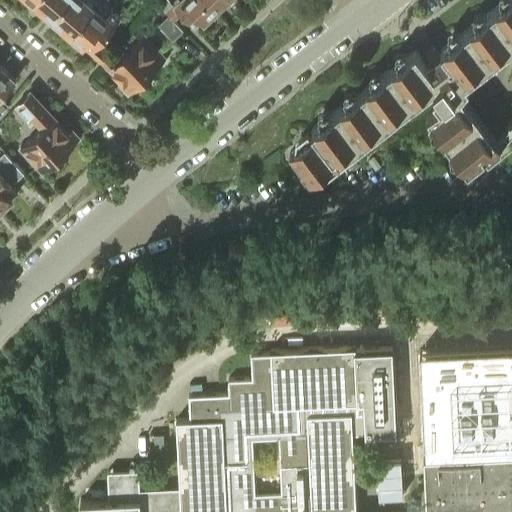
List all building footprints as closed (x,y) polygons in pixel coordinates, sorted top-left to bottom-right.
[(30,0),(31,1),(30,5),(38,12),(43,11),(49,17),(63,0),(30,0)] [(63,0),(49,17),(58,24),(57,28),(65,35),(69,34),(70,34),(94,7),(86,0),(63,0)] [(202,20),(215,7),(208,0),(177,0),(175,3),(174,2),(172,3),(169,0),(153,0),(173,19),(182,10),(194,23),(199,18),(202,20)] [(511,0),(502,0),(440,48),(442,50),(439,53),(432,44),(424,50),(430,59),(427,61),(415,46),(311,127),(314,132),(289,151),(302,168),(300,170),(308,181),(341,156),(340,155),(434,84),(438,89),(432,93),(439,102),(427,112),(467,165),(485,151),(488,155),(502,144),(501,142),(503,140),(511,128),(511,0)] [(94,7),(70,34),(83,46),(85,43),(102,58),(102,57),(103,58),(107,54),(106,52),(107,51),(97,43),(120,16),(118,14),(117,15),(111,9),(104,16),(94,7)] [(168,15),(159,24),(172,38),(182,29),(168,15)] [(118,25),(107,37),(114,43),(125,31),(118,25)] [(110,56),(107,54),(103,58),(124,80),(121,83),(129,91),(164,58),(139,31),(136,28),(128,36),(133,41),(129,45),(125,42),(110,56)] [(0,96),(15,78),(0,65),(0,113),(8,103),(0,96)] [(66,130),(28,90),(15,104),(28,118),(31,115),(41,126),(20,146),(41,169),(46,165),(48,166),(74,142),(73,140),(77,137),(68,127),(66,130)] [(0,161),(0,206),(12,195),(10,193),(16,188),(3,174),(12,165),(5,157),(0,161)] [(355,511),(352,431),(396,429),(391,345),(354,347),(354,344),(269,349),(269,351),(249,352),(251,376),(227,378),(227,392),(187,394),(189,418),(175,418),(179,485),(139,487),(138,468),(107,470),(108,498),(79,500),(79,511),(511,511),(511,450),(423,454),(425,511),(355,511)]
